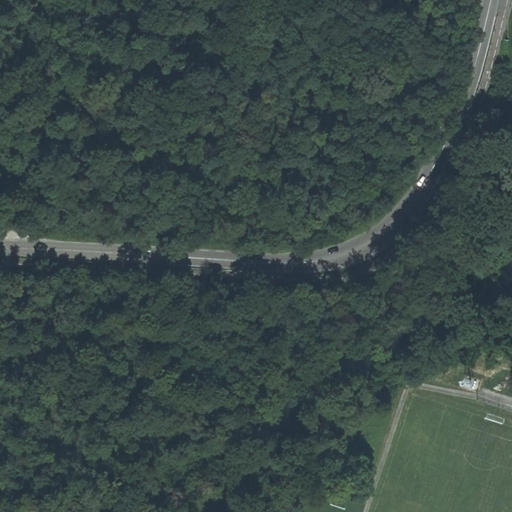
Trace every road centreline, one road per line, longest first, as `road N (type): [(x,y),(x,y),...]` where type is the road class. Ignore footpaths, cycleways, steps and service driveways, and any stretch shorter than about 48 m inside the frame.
road 1 (tertiary): [(0,249),(285,263),(363,246),(408,210),(443,150),(491,0)]
road 2 (track): [(0,161),(36,142),(72,82),(210,28),(227,0)]
